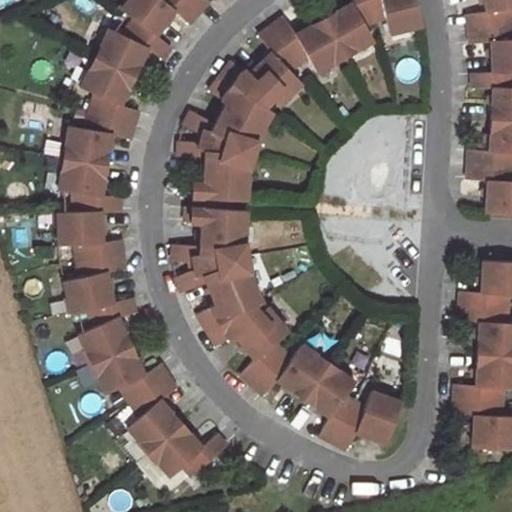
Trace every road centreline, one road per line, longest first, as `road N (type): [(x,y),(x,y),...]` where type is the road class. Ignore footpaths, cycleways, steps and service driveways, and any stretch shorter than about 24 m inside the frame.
road 1 (residential): [(257,0),(200,55),(164,112),(148,198),(151,252),(196,364),(231,403),(278,436),(361,478),(392,472),(421,437),(434,229)]
road 2 (residential): [(434,229),(446,26),(439,0)]
